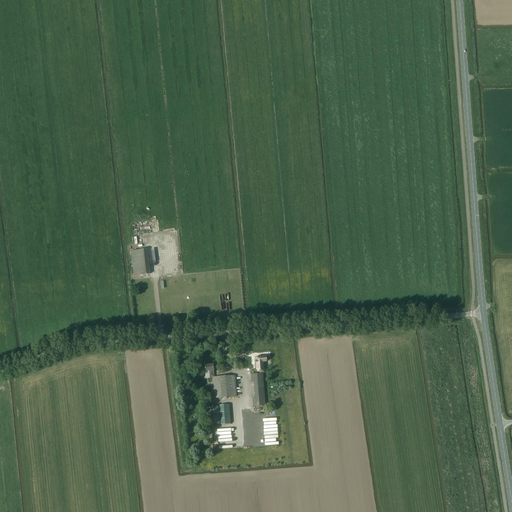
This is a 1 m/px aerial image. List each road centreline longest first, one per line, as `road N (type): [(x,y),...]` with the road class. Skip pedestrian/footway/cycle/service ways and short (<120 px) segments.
road 1 (unclassified): [(0,374),(78,348),(483,313)]
road 2 (primary): [(483,313),(459,0)]
